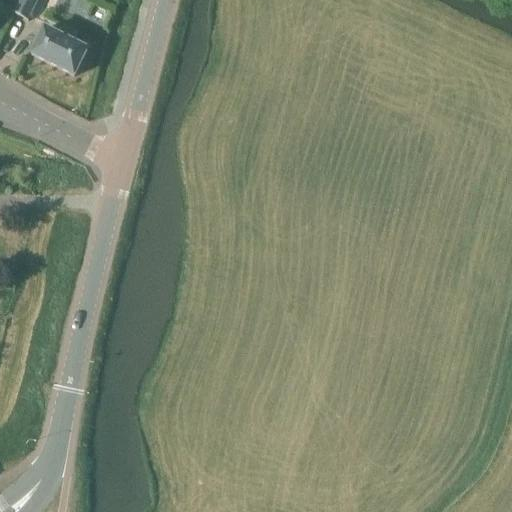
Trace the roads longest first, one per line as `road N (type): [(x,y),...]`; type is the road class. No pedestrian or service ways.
road 1 (tertiary): [(10,511),(32,496),(57,441),(123,160)]
road 2 (tertiary): [(123,160),(164,0)]
road 3 (residential): [(123,160),(0,102)]
